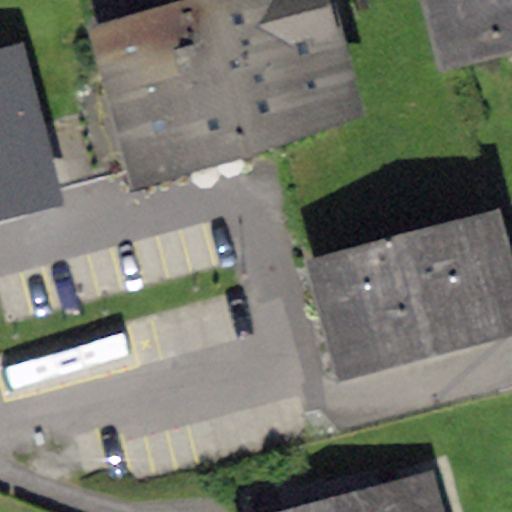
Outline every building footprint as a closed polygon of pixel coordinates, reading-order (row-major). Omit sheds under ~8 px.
[(80,86),(89,116),(80,118),(94,174),(139,162),(140,167),(243,139),(243,137),(275,129),(274,126),(311,116),(310,113),(344,104),(315,0),(236,0),(157,22),(150,0),(82,0),(104,79),(80,86)] [(511,0),(428,0),(443,54),(511,34),(511,0)] [(0,204),(43,193),(42,188),(94,174),(80,118),(27,132),(8,61),(0,62),(0,204)] [(384,249),(318,267),(344,364),(511,320),(511,314),(488,223),(417,240),(414,234),(383,242),(384,249)] [(376,485),(371,467),(327,479),(335,511),(419,511),(410,475),(376,485)] [(249,496),(253,511),(335,511),(327,479),(325,475),(249,496)]
